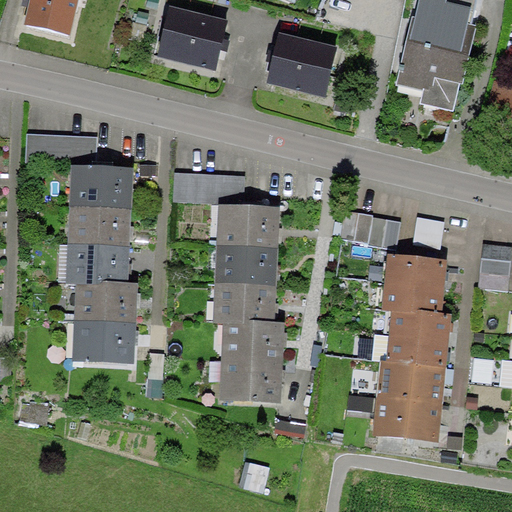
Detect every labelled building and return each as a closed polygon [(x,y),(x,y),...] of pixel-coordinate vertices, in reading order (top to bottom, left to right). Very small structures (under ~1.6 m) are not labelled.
[(66,38),(75,0),(32,0),(26,28),(66,38)] [(472,0),(420,0),(397,84),(445,97),(472,0)] [(227,26),(170,12),(159,57),(216,71),(227,26)] [(336,50),(280,37),(269,87),(325,99),(336,50)] [(98,137),(27,135),(26,163),(97,165),(98,137)] [(136,171),(76,169),(71,285),(82,286),(132,288),(136,171)] [(243,176),(174,173),(172,201),(242,204),(243,176)] [(281,210),(221,208),(216,326),(277,328),(281,210)] [(401,223),(344,211),(339,239),(395,251),(401,223)] [(445,221),(416,218),(413,247),(442,250),(445,221)] [(511,246),(483,244),(479,290),(508,293),(511,246)] [(390,261),(389,287),(442,291),(444,265),(390,261)] [(132,288),(82,286),(79,373),(138,375),(141,288),(132,288)] [(442,291),(389,287),(387,311),(396,312),(441,315),(442,291)] [(441,315),(396,312),(394,337),(447,341),(449,316),(441,315)] [(277,328),(223,326),(220,406),(283,408),(286,329),(277,328)] [(373,335),(372,362),(384,363),(445,367),(447,341),(394,337),(373,335)] [(384,363),(382,398),(443,402),(445,367),(384,363)] [(443,402),(382,398),(379,437),(440,441),(443,402)]
